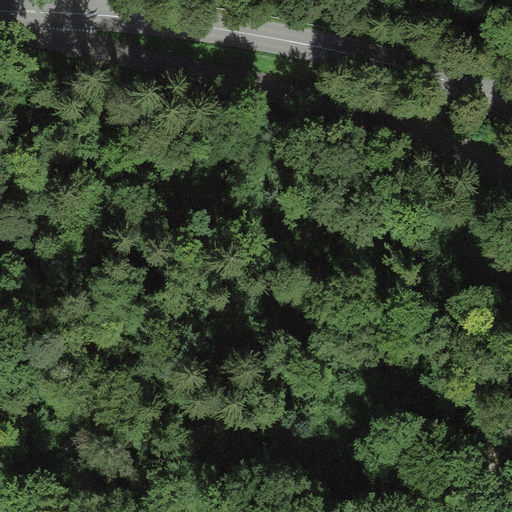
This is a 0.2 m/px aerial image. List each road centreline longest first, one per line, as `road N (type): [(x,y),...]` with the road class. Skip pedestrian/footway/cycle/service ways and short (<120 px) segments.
road 1 (unclassified): [(511,102),(427,73),(229,28),(0,11)]
road 2 (track): [(511,181),(462,154),(338,110),(66,43),(31,11)]
